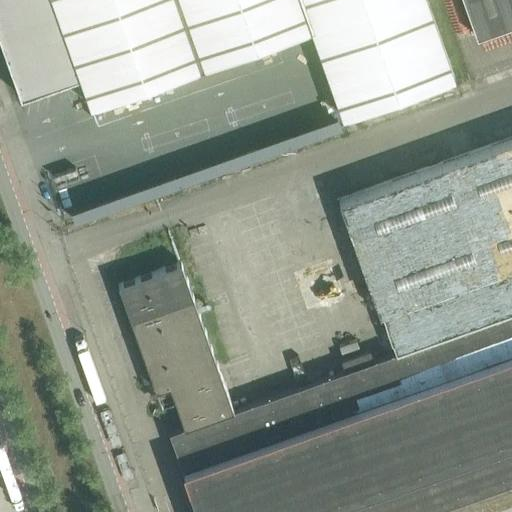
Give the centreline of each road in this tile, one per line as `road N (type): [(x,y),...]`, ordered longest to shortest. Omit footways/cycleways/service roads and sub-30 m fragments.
road 1 (tertiary): [(124,511),(0,161)]
road 2 (tertiary): [(0,398),(40,511)]
